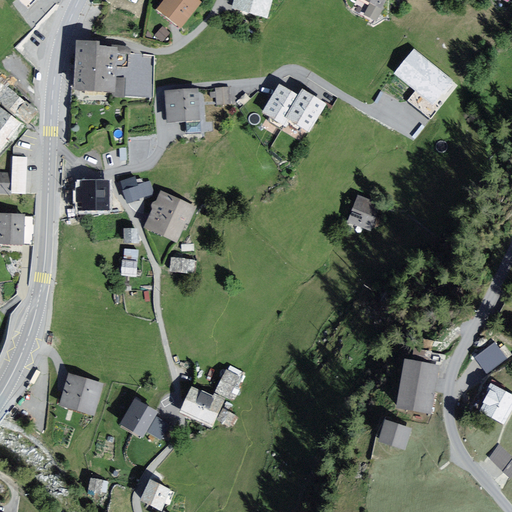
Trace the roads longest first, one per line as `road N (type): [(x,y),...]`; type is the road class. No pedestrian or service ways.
road 1 (tertiary): [(0,391),(40,300),(53,78),(79,0)]
road 2 (residential): [(511,261),(451,403),(456,441),(509,511)]
